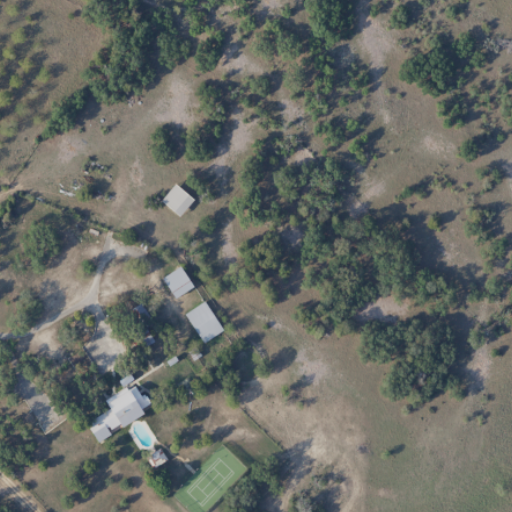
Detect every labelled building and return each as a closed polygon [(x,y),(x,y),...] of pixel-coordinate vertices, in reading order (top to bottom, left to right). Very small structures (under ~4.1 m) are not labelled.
[(190,200),(172,184),(157,201),(175,217),(190,200)] [(169,299),(189,288),(178,268),(158,278),(169,299)] [(200,343),(220,333),(203,302),(183,313),(200,343)] [(166,385),(156,371),(139,383),(149,397),(166,385)] [(79,417),(93,441),(147,408),(133,385),(79,417)]
